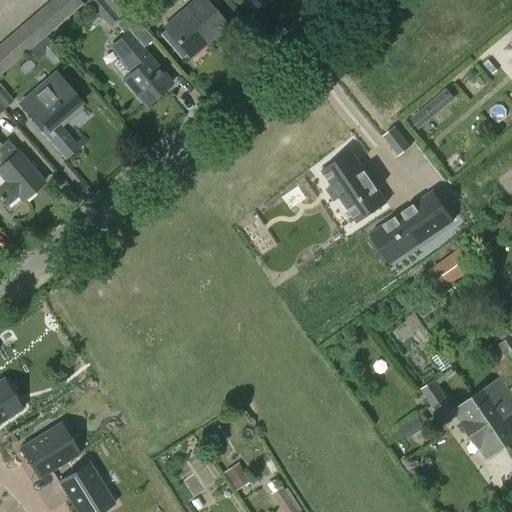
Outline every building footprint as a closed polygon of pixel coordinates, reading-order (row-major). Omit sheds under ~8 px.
[(62,0),(50,0),(49,2),(64,20),(73,12),(62,0)] [(78,0),(62,0),(73,12),(82,4),(78,0)] [(119,0),(88,0),(87,1),(108,27),(117,19),(128,10),(119,0)] [(225,26),(202,0),(196,0),(164,28),(189,57),(225,26)] [(64,20),(49,2),(39,10),(55,28),(64,20)] [(39,10),(30,18),(46,36),(55,28),(39,10)] [(46,36),(30,18),(21,25),(37,43),(46,36)] [(21,25),(12,33),(27,51),(37,43),(21,25)] [(12,33),(3,41),(18,59),(27,51),(12,33)] [(145,105),(170,84),(126,33),(111,47),(133,72),(123,80),(145,105)] [(45,37),(29,51),(36,60),(52,46),(45,37)] [(18,59),(3,41),(0,43),(0,56),(9,67),(18,59)] [(9,67),(0,56),(0,74),(0,75),(9,67)] [(56,124),(80,103),(55,73),(22,101),(28,108),(24,111),(33,122),(37,119),(43,127),(40,129),(65,158),(76,148),(56,124)] [(0,86),(0,106),(3,110),(12,101),(0,86)] [(446,90),(440,95),(446,103),(453,98),(446,90)] [(431,116),(424,108),(412,118),(419,127),(431,116)] [(398,156),(411,146),(395,126),(382,136),(398,156)] [(6,140),(3,143),(0,139),(0,166),(0,200),(4,206),(17,195),(22,201),(43,182),(17,152),(16,152),(6,140)] [(355,150),(325,170),(335,185),(345,178),(353,191),(344,197),(361,223),(391,203),(355,150)] [(429,196),(376,232),(397,262),(450,226),(429,196)] [(418,277),(431,296),(451,281),(452,283),(473,268),(459,248),(418,277)] [(506,339),(511,335),(511,334),(511,322),(506,314),(494,323),(506,339)] [(511,336),(511,335),(506,339),(499,343),(511,361),(511,336)] [(474,397),(506,444),(511,440),(511,395),(500,379),(474,397)] [(434,409),(445,402),(448,400),(434,380),(420,389),(434,409)] [(506,444),(474,397),(454,411),(487,458),(506,444)] [(403,435),(424,422),(417,412),(396,425),(403,435)] [(60,422),(19,448),(38,479),(79,453),(60,422)] [(88,462),(57,481),(76,511),(99,511),(114,503),(88,462)] [(237,464),(224,473),(233,487),(246,478),(237,464)] [(280,511),(297,511),(281,487),(269,494),(280,511)]
